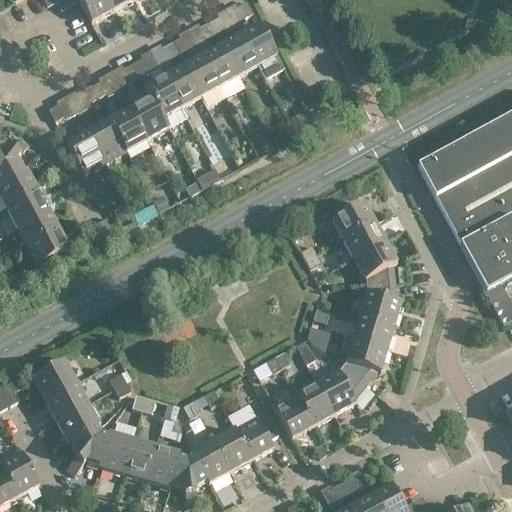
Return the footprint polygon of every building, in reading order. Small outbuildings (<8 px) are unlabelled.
[(112,16),(103,0),(75,0),(91,28),(112,16)] [(133,4),(131,0),(103,0),(112,16),(133,4)] [(246,6),(237,11),(243,23),(252,18),(246,6)] [(217,21),(208,26),(215,38),(223,33),(217,21)] [(215,38),(208,26),(199,31),(205,43),(215,38)] [(283,73),(259,29),(240,40),(257,71),(263,83),(283,73)] [(257,71),(240,40),(221,50),(238,81),(257,71)] [(179,43),(170,47),(177,59),(185,54),(179,43)] [(177,59),(170,47),(161,52),(168,64),(177,59)] [(238,81),(221,50),(202,60),(219,92),(238,81)] [(225,102),(219,92),(202,60),(183,71),(200,102),(206,113),(225,102)] [(141,63),(132,68),(138,80),(147,75),(141,63)] [(138,80),(132,68),(123,73),(129,85),(138,80)] [(200,102),(183,71),(164,81),(181,112),(200,102)] [(154,87),(147,75),(138,80),(144,92),(154,87)] [(181,112),(164,81),(154,87),(144,92),(150,102),(151,102),(162,123),(168,133),(187,123),(181,112)] [(99,86),(91,91),(97,103),(105,98),(99,86)] [(97,103),(91,91),(81,96),(87,108),(97,103)] [(151,102),(150,102),(130,114),(147,145),(168,133),(162,123),(151,102)] [(57,109),(48,114),(54,126),(63,121),(57,109)] [(147,145),(130,114),(109,125),(126,156),(147,145)] [(434,203),(486,298),(502,289),(504,293),(506,292),(504,288),(511,283),(511,119),(417,172),(434,203)] [(304,124),(289,132),(295,143),(311,135),(304,124)] [(126,156),(109,125),(88,137),(105,168),(126,156)] [(105,168),(88,137),(66,149),(83,180),(105,168)] [(7,158),(0,155),(0,190),(23,177),(23,176),(16,164),(28,150),(19,143),(7,158)] [(271,144),(260,150),(266,160),(277,154),(271,144)] [(26,174),(23,176),(23,177),(0,190),(0,202),(7,214),(38,197),(26,174)] [(203,179),(196,183),(202,194),(209,190),(203,179)] [(49,216),(38,197),(7,214),(17,233),(49,216)] [(162,201),(152,206),(159,218),(168,213),(162,201)] [(332,225),(343,245),(373,228),(363,208),(332,225)] [(121,211),(110,217),(122,238),(133,232),(121,211)] [(152,211),(141,217),(146,225),(156,219),(152,211)] [(59,235),(49,216),(17,233),(27,252),(59,235)] [(383,246),(373,228),(343,245),(353,263),(383,246)] [(70,254),(59,235),(27,252),(38,272),(70,254)] [(96,251),(92,242),(80,249),(85,257),(96,251)] [(396,268),(383,246),(353,263),(365,285),(365,291),(393,288),(392,270),(396,268)] [(310,250),(299,257),(304,266),(316,259),(310,250)] [(321,268),(316,259),(304,266),(309,274),(321,268)] [(395,306),(393,288),(365,291),(365,297),(359,321),(393,331),(400,307),(395,306)] [(327,319),(315,315),(312,325),(325,329),(327,319)] [(393,331),(359,321),(352,344),(386,354),(393,331)] [(386,354),(352,344),(345,368),(341,373),(364,390),(375,376),(380,378),(386,354)] [(307,351),(298,355),(306,368),(314,364),(307,351)] [(290,369),(283,357),(274,362),(280,374),(290,369)] [(280,374),(274,362),(265,367),(271,379),(280,374)] [(32,383),(44,405),(75,388),(64,366),(32,383)] [(290,370),(281,375),(287,386),(296,381),(290,370)] [(364,390),(341,373),(338,377),(316,389),(333,420),(355,408),(353,404),(364,390)] [(109,385),(114,394),(125,388),(120,378),(109,385)] [(8,388),(0,391),(0,396),(8,411),(18,405),(13,397),(25,390),(20,381),(8,388)] [(87,409),(75,388),(44,405),(56,427),(87,409)] [(130,396),(125,388),(114,394),(118,402),(130,396)] [(333,420),(316,389),(295,401),(312,432),(333,420)] [(219,407),(212,396),(203,401),(210,413),(219,407)] [(135,400),(131,414),(140,416),(144,403),(135,400)] [(312,432),(295,401),(273,412),(291,444),(312,432)] [(154,406),(144,403),(140,416),(150,419),(154,406)] [(198,420),(191,407),(182,412),(189,424),(198,420)] [(99,431),(87,409),(56,427),(68,448),(71,447),(70,446),(96,433),(99,431)] [(177,413),(167,410),(164,422),(174,425),(177,413)] [(266,416),(234,434),(251,465),(272,453),(268,445),(279,439),(266,416)] [(70,446),(71,447),(77,458),(66,474),(74,480),(85,465),(99,469),(100,469),(107,441),(99,439),(96,433),(70,446)] [(251,465),(234,434),(213,446),(230,477),(251,465)] [(108,438),(107,441),(100,469),(99,469),(98,472),(122,480),(132,445),(108,438)] [(141,445),(141,448),(132,445),(122,480),(145,486),(155,452),(153,451),(153,448),(141,445)] [(230,477),(213,446),(191,457),(192,460),(193,460),(207,486),(207,487),(208,489),(230,477)] [(179,459),(155,452),(145,486),(169,493),(170,490),(169,490),(177,462),(178,462),(179,459)] [(21,459),(0,470),(0,472),(16,502),(38,491),(21,459)] [(193,460),(192,460),(186,464),(178,462),(177,462),(169,490),(170,490),(183,494),(185,511),(196,511),(194,493),(207,487),(207,486),(193,460)] [(0,511),(16,502),(0,472),(0,511)] [(349,483),(340,488),(347,500),(355,495),(349,483)] [(347,500),(340,488),(331,493),(338,505),(347,500)] [(403,511),(391,490),(371,501),(377,511),(403,511)] [(377,511),(371,501),(353,511),(377,511)]
